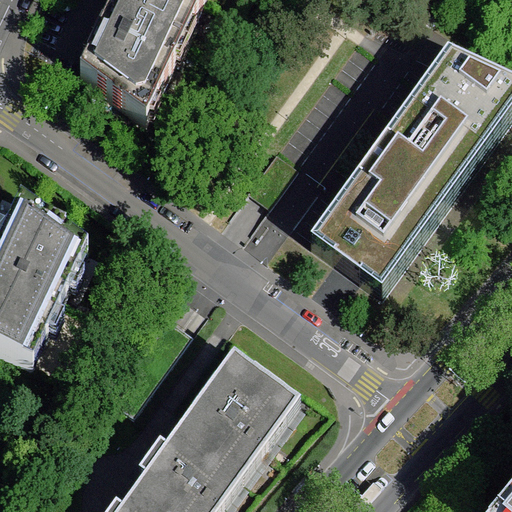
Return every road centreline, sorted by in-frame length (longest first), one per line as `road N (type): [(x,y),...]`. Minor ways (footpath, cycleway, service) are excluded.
road 1 (residential): [(0,104),(401,407)]
road 2 (primary): [(375,511),(511,364)]
road 3 (primary): [(511,290),(401,407)]
road 4 (primary): [(401,407),(310,511)]
